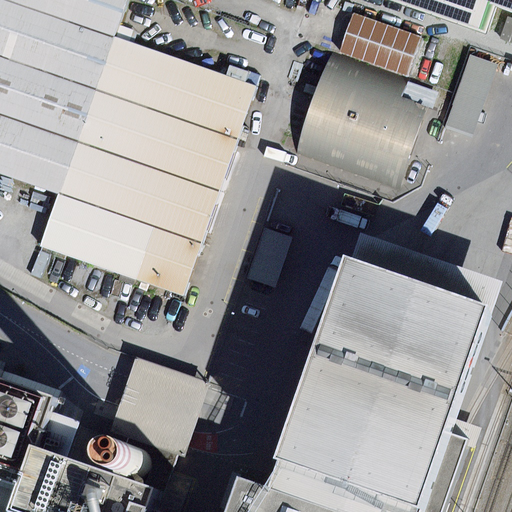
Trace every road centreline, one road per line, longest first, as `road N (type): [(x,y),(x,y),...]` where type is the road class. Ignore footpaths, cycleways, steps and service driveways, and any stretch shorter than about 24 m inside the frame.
road 1 (unknown): [(0,248),(151,322),(203,326),(224,299),(265,164)]
road 2 (unknown): [(265,164),(386,204),(511,175)]
road 3 (unknown): [(222,0),(299,30),(265,164)]
